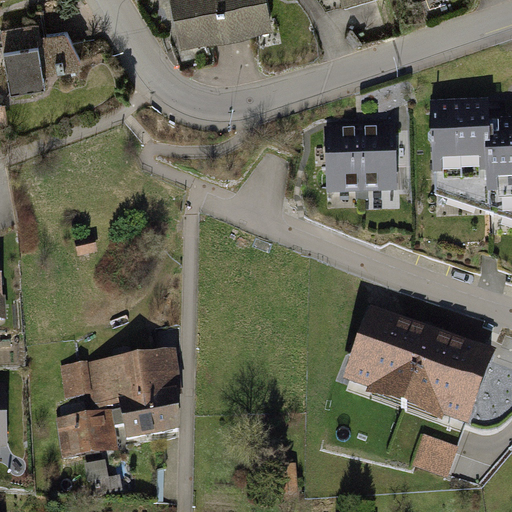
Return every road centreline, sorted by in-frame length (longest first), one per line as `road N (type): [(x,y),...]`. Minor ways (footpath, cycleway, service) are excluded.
road 1 (residential): [(215,206),(511,316)]
road 2 (residential): [(511,14),(245,104)]
road 3 (residential): [(245,104),(200,101),(164,80),(114,0)]
